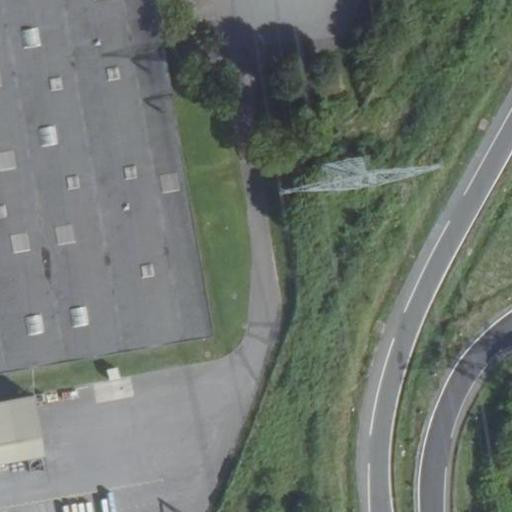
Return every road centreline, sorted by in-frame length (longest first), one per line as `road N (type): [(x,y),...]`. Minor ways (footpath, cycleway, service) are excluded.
road 1 (motorway): [(511,130),(412,320),(383,420),(379,511)]
road 2 (motorway): [(431,511),(443,417),(486,347),(511,325)]
